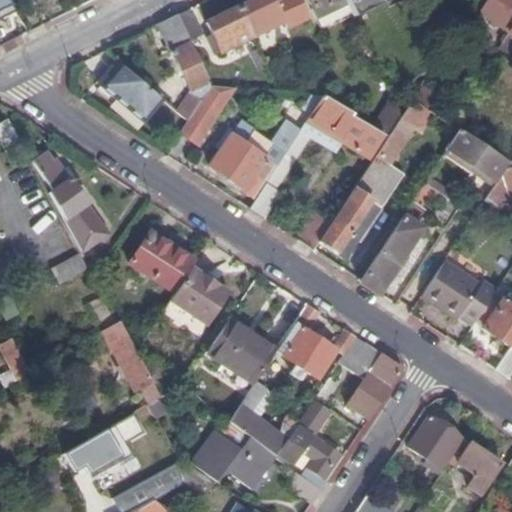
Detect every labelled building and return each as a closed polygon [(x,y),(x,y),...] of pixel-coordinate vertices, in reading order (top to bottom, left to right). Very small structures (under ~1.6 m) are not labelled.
[(0,0),(0,27),(16,16),(3,0),(0,0)] [(289,29),(310,20),(300,0),(253,0),(237,8),(251,38),(285,22),(289,29)] [(347,5),(344,0),(307,0),(317,19),(347,5)] [(390,0),(344,0),(347,5),(352,18),(390,0)] [(511,33),(511,0),(489,0),(481,13),(511,33)] [(220,53),(251,38),(237,8),(206,24),(220,53)] [(190,9),(176,16),(188,43),(203,35),(190,9)] [(179,114),(187,121),(210,86),(188,43),(176,16),(158,25),(190,91),(195,97),(193,101),(189,99),(179,114)] [(163,100),(119,64),(100,86),(115,99),(118,96),(147,119),(163,100)] [(410,100),(431,113),(449,86),(428,73),(410,100)] [(187,121),(178,135),(195,146),(231,88),(210,86),(187,121)] [(310,113),(321,96),(310,95),(302,108),(310,113)] [(256,198),(249,209),(264,219),(326,126),(340,135),(339,136),(345,139),(341,144),(369,160),(383,136),(350,118),(353,113),(321,96),(310,113),(286,151),(256,198)] [(388,134),(330,223),(318,242),(345,260),(380,205),(381,206),(439,119),(431,113),(410,100),(399,117),(388,134)] [(208,166),(256,198),(286,151),(272,141),(268,146),(251,134),(254,130),(239,120),(232,130),(228,127),(215,146),(220,150),(208,166)] [(20,144),(7,121),(0,125),(0,140),(6,151),(20,144)] [(506,164),(458,132),(446,150),(496,184),(505,168),(508,165),(506,164)] [(53,192),(47,195),(80,254),(104,241),(85,209),(87,207),(72,182),(75,179),(66,168),(63,171),(55,160),(52,162),(45,153),(33,162),(53,192)] [(511,172),(505,168),(496,184),(483,204),(497,213),(507,198),(511,201),(511,172)] [(315,213),(297,241),(312,251),(318,242),(330,223),(315,213)] [(403,216),(359,282),(373,291),(378,295),(421,229),(403,216)] [(190,269),(194,263),(150,233),(129,264),(174,294),(190,269)] [(86,267),(80,255),(52,271),(59,282),(86,267)] [(444,262),(420,298),(457,321),(459,317),(472,327),(475,323),(493,295),(496,290),(483,282),(480,286),(444,262)] [(229,294),(190,269),(174,294),(169,302),(207,326),(229,294)] [(510,349),(495,371),(507,379),(511,371),(511,307),(493,295),(475,323),(483,329),(483,330),(510,349)] [(15,316),(5,296),(0,299),(0,319),(2,323),(15,316)] [(320,313),(307,305),(295,324),(301,329),(283,356),(289,360),(281,371),(299,383),(306,372),(318,379),(323,370),(330,375),(339,362),(355,337),(345,330),(333,348),(307,331),(320,313)] [(117,323),(109,307),(96,314),(105,330),(117,323)] [(277,350),(229,318),(208,350),(256,382),(277,350)] [(117,323),(105,330),(102,332),(135,392),(139,389),(142,394),(143,394),(149,403),(158,397),(135,353),(117,323)] [(355,337),(339,362),(364,380),(348,406),(368,420),(402,369),(377,352),(355,337)] [(0,348),(18,382),(30,375),(11,341),(0,347),(0,348)] [(336,386),(327,380),(315,399),(324,405),(336,386)] [(267,392),(255,384),(229,421),(236,427),(275,458),(278,453),(287,440),(310,406),(301,399),(289,417),(285,415),(282,420),(279,435),(251,414),(267,392)] [(287,440),(278,453),(291,463),(299,451),(313,461),(308,469),(323,480),(335,463),(340,455),(312,436),(328,412),(315,403),(288,441),(287,440)] [(146,405),(72,449),(83,467),(157,424),(146,405)] [(463,440),(428,418),(409,448),(427,461),(424,466),(438,476),(463,440)] [(251,490),(275,458),(236,427),(226,441),(214,432),(189,465),(206,477),(217,484),(227,472),(251,490)] [(502,467),(465,440),(450,462),(455,465),(457,463),(476,475),(467,488),(480,496),(502,467)] [(74,455),(62,462),(69,475),(81,468),(74,455)] [(196,492),(206,477),(189,465),(178,458),(178,460),(184,484),(196,492)] [(137,511),(154,502),(184,484),(178,460),(111,500),(117,511),(137,511)] [(311,506),(320,492),(295,473),(285,487),(311,506)] [(491,496),(482,510),(485,511),(502,511),(503,511),(494,504),(497,500),(491,496)] [(386,511),(366,498),(356,511),(355,511),(386,511)] [(165,511),(154,502),(137,511),(165,511)]
